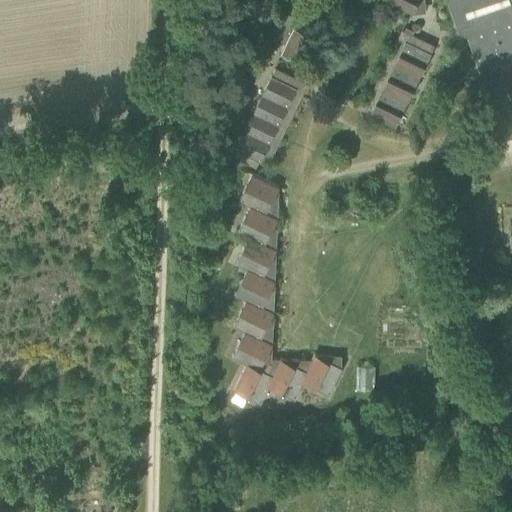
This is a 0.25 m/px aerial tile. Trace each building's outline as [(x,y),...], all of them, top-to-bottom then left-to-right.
[(245,0),(241,9),(265,21),(261,30),(285,42),(281,52),(305,64),(320,36),(295,23),(298,17),(273,4),(274,0),(386,0),(386,1),(411,13),(426,11),(424,0),(245,0)] [(511,0),(446,0),(459,31),(467,34),(480,71),(502,64),(511,93),(511,0)] [(394,126),(431,51),(406,38),(369,113),(394,126)] [(261,160),(298,85),(272,74),(236,148),(261,160)] [(281,357),(273,373),(260,368),(273,341),(262,336),(274,310),(263,305),(275,279),(264,274),(276,247),(265,242),(278,216),(267,211),(279,185),(252,172),(238,199),(250,205),(237,231),(248,236),(236,262),(248,268),(235,294),(246,299),(234,325),(245,330),(232,356),(246,363),(233,389),(260,402),(269,385),(295,398),(303,381),(329,394),(342,366),(315,353),(312,359),(307,370),(281,357)] [(511,374),(500,376),(504,412),(511,411),(511,374)] [(226,511),(240,510),(241,510),(236,477),(221,479),(226,511)]
